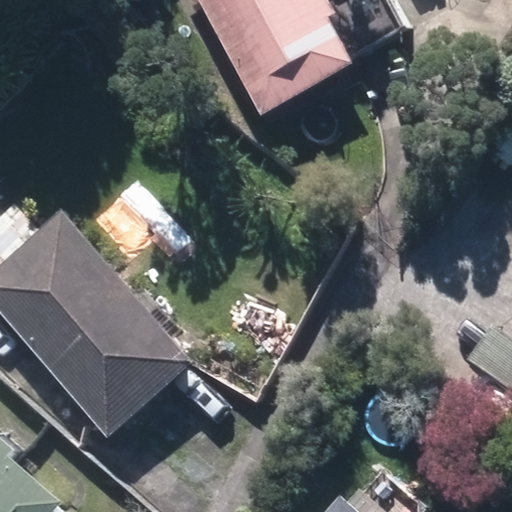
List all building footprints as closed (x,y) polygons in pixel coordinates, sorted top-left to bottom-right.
[(207,0),(271,115),(364,63),(329,0),(207,0)] [(511,111),(488,143),(511,160),(511,111)] [(0,298),(115,432),(200,359),(73,209),(48,231),(22,199),(0,218),(0,298)] [(511,332),(500,324),(477,355),(511,380),(511,332)] [(74,511),(66,505),(72,499),(20,455),(26,448),(8,431),(2,439),(0,437),(0,511),(74,511)] [(369,511),(348,493),(331,511),(369,511)]
